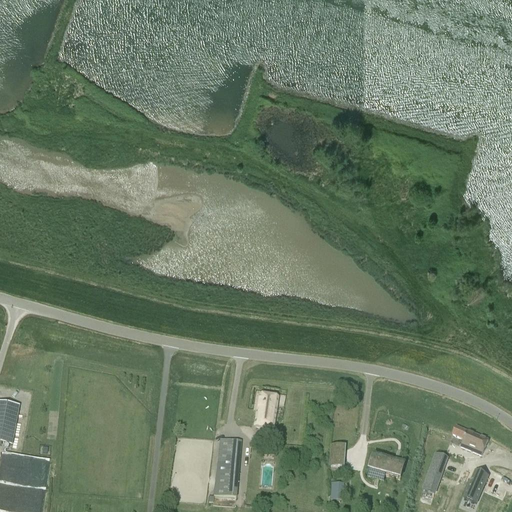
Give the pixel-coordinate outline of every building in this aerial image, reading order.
[(259,396),(254,428),(273,431),(277,399),(259,396)] [(0,403),(0,445),(13,447),(20,408),(0,403)] [(457,428),(450,444),(482,458),(489,442),(457,428)] [(209,497),(208,504),(213,504),(214,498),(236,500),(241,443),(220,441),(213,498),(209,497)] [(343,448),(332,447),(330,468),(341,469),(343,448)] [(374,457),(371,467),(378,469),(377,473),(401,480),(405,466),(374,457)] [(432,466),(423,490),(435,494),(443,471),(432,466)] [(476,473),(464,500),(477,505),(481,496),(483,491),(488,478),(476,473)] [(0,481),(0,511),(42,511),(45,487),(0,481)] [(332,500),(338,500),(338,492),(344,492),(344,484),(333,484),(332,500)]
